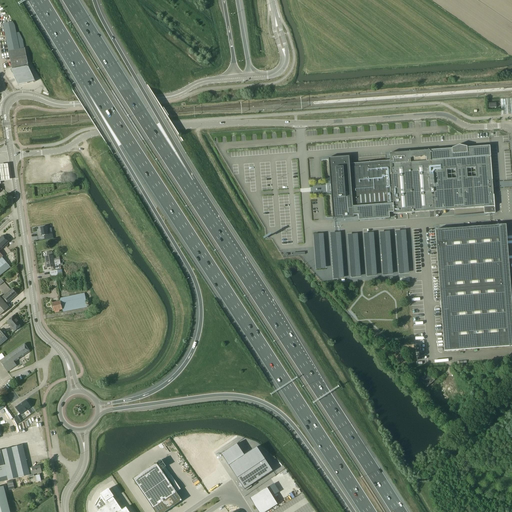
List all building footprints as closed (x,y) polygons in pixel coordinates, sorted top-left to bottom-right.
[(20,67),(28,65),(25,49),(20,50),(15,26),(13,22),(3,24),(12,68),(20,67)] [(20,68),(11,70),(18,85),(36,81),(28,66),(25,67),(24,66),(20,67),(20,68)] [(501,102),(502,114),(506,114),(506,113),(511,112),(511,104),(511,105),(511,102),(501,102)] [(353,216),(358,215),(358,217),(389,215),(389,213),(394,212),(394,214),(484,207),(484,214),(495,213),(495,207),(494,207),(494,206),(490,146),(389,153),(390,161),(350,164),(349,156),(328,158),(333,219),(354,217),(353,216)] [(1,165),(0,165),(0,170),(2,182),(3,182),(8,181),(11,181),(9,164),(6,165),(1,165)] [(511,306),(506,225),(435,230),(444,351),(511,346),(511,306)] [(42,236),(44,235),(44,236),(53,235),(52,232),(47,233),(47,227),(41,228),(40,229),(40,232),(41,232),(42,236)] [(3,236),(0,238),(0,275),(10,268),(9,266),(10,265),(9,266),(2,258),(3,257),(0,253),(0,250),(9,242),(8,242),(9,241),(7,240),(6,240),(5,239),(5,238),(4,236),(3,237),(3,236)] [(59,268),(61,268),(61,269),(50,271),(50,277),(63,275),(62,269),(63,269),(62,263),(60,263),(60,260),(54,260),(53,255),(45,257),(46,264),(45,265),(46,268),(52,267),(52,270),(55,269),(59,268)] [(12,289),(6,294),(1,298),(0,297),(0,315),(9,307),(6,304),(8,302),(8,303),(17,295),(12,289)] [(59,310),(62,309),(63,312),(87,307),(85,293),(60,298),(60,302),(52,303),(54,311),(55,311),(55,313),(59,312),(59,310)] [(7,322),(15,331),(22,325),(18,321),(17,322),(13,317),(7,322)] [(30,352),(25,344),(0,361),(7,372),(17,366),(14,362),(30,352)] [(422,388),(425,386),(427,388),(435,380),(427,372),(419,379),(420,380),(417,382),(422,388)] [(21,414),(31,407),(26,400),(16,407),(21,414)] [(17,416),(13,419),(18,424),(21,421),(17,416)] [(183,438),(177,443),(205,484),(217,475),(210,465),(218,459),(203,436),(195,442),(192,438),(185,442),(183,438)] [(245,489),(246,490),(252,486),(251,485),(273,471),(257,447),(245,455),(237,443),(221,453),(245,489)] [(19,478),(30,475),(28,469),(23,445),(0,450),(0,482),(7,480),(8,483),(19,481),(19,478)] [(156,463),(133,480),(142,494),(154,511),(165,511),(182,501),(166,478),(156,463)] [(41,466),(28,469),(30,475),(30,477),(35,476),(35,474),(43,472),(43,471),(43,468),(42,468),(41,466)] [(131,478),(138,472),(135,468),(128,473),(131,478)] [(286,469),(273,476),(275,479),(288,473),(286,469)] [(0,487),(0,511),(9,511),(4,486),(0,487)] [(267,488),(250,498),(258,511),(265,511),(277,505),(267,488)] [(98,511),(97,511),(129,511),(126,507),(122,510),(113,497),(114,497),(109,489),(100,495),(101,496),(100,496),(98,498),(96,503),(95,506),(98,511)]
